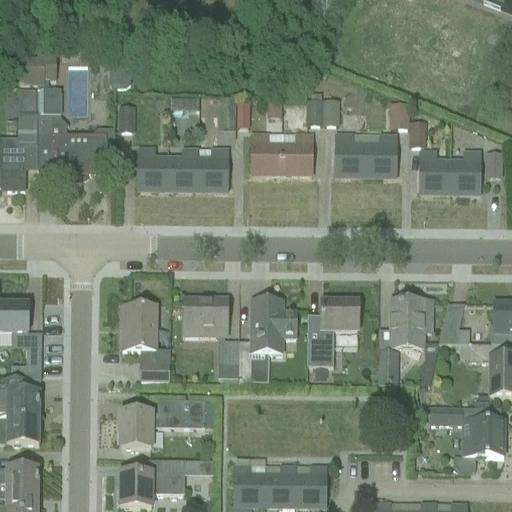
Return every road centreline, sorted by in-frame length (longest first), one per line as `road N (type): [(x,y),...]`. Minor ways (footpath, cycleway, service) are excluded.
road 1 (residential): [(81,252),(511,253)]
road 2 (residential): [(79,511),(81,252)]
road 3 (residential): [(340,511),(340,493),(511,498)]
